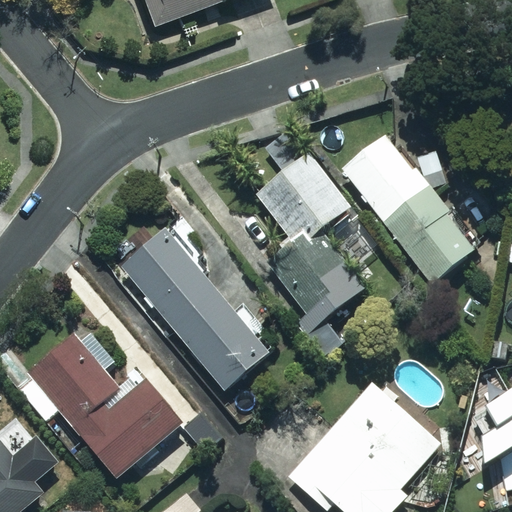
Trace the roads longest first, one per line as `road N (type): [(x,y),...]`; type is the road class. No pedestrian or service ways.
road 1 (residential): [(109,143),(383,42),(511,17)]
road 2 (residential): [(0,9),(109,143)]
road 3 (residential): [(0,275),(109,143)]
